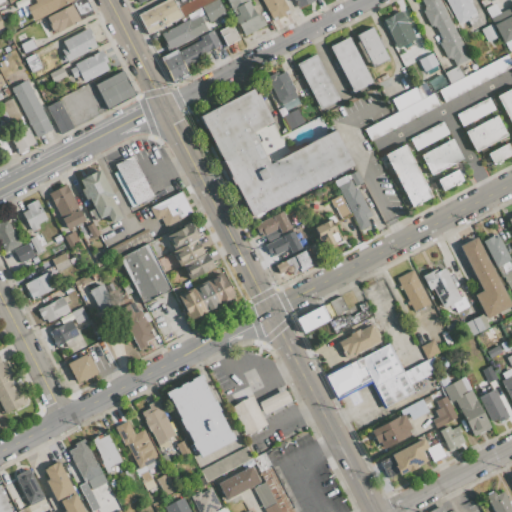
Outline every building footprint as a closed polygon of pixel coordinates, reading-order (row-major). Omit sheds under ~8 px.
[(34,0),(72,0),(33,21),(26,8),(36,3),(34,0)] [(70,3),(75,0),(85,0),(92,13),(54,34),(53,30),(51,31),(46,22),(48,21),(46,18),(70,4),(70,3)] [(137,15),(167,0),(172,0),(181,17),(147,34),(143,25),(137,15)] [(177,7),(191,0),(213,0),(182,16),(177,7)] [(201,7),(215,0),(218,0),(225,13),(209,22),(201,7)] [(244,35),(225,0),(247,0),(256,15),(259,13),(265,24),(244,35)] [(261,0),(282,0),(288,10),(284,12),(285,15),(278,19),(276,16),(271,19),(261,0)] [(314,0),(315,1),(299,9),(294,0),(314,0)] [(421,0),(439,0),(469,59),(455,66),(450,57),(446,59),(438,43),(441,42),(440,40),(441,39),(434,26),(433,26),(432,25),(430,26),(422,11),(424,10),(423,8),(425,7),(421,0)] [(445,0),(470,0),(471,1),(470,2),(476,15),(457,24),(445,0)] [(485,8),(495,3),(500,13),(490,18),(485,8)] [(381,19),(399,9),(415,38),(409,41),(410,44),(404,48),(402,45),(397,48),(381,19)] [(160,34),(198,14),(206,30),(168,50),(160,34)] [(467,20),(476,16),(482,27),(472,31),(467,20)] [(494,25),(511,16),(511,38),(502,43),(494,25)] [(218,30),(232,23),(240,38),(225,45),(218,30)] [(480,29),(491,24),(497,37),(486,42),(480,29)] [(62,41),(89,27),(94,37),(92,38),(97,46),(67,62),(60,50),(65,47),(62,41)] [(356,35),(372,27),(388,59),(372,67),(356,35)] [(160,58),(176,49),(176,50),(200,38),(199,36),(213,29),(221,44),(203,53),(205,57),(185,68),(189,75),(174,84),(160,58)] [(329,47),(348,37),(372,82),(352,93),(329,47)] [(19,44),(31,38),(36,48),(23,54),(19,44)] [(68,69),(74,66),(73,64),(101,50),(105,57),(102,58),(108,69),(83,82),(79,74),(73,77),(68,69)] [(398,56),(406,52),(413,63),(405,68),(398,56)] [(417,60),(431,52),(438,64),(435,65),(438,70),(428,76),(425,71),(424,72),(417,60)] [(24,59),(33,53),(41,66),(32,72),(24,59)] [(296,64),(315,54),(338,100),(319,110),(296,64)] [(438,90),(449,84),(444,73),(458,66),(464,76),(506,54),(511,66),(444,102),(438,90)] [(48,73),(61,66),(66,75),(52,82),(48,73)] [(95,84),(122,70),(134,94),(108,108),(95,84)] [(265,77),(276,72),(278,75),(286,71),(295,89),(293,90),(297,96),(282,104),(279,100),(277,101),(265,77)] [(10,88),(26,79),(52,129),(36,137),(10,88)] [(415,87),(427,80),(433,92),(422,98),(415,87)] [(2,89),(7,86),(10,93),(5,95),(2,89)] [(390,99),(414,87),(420,98),(397,111),(390,99)] [(511,129),(495,96),(511,87),(511,129)] [(199,117),(252,89),(255,95),(257,94),(272,123),(252,133),(268,163),(333,130),(352,165),(252,217),(199,117)] [(363,129),(433,94),(439,105),(370,141),(363,129)] [(455,114),(489,96),(495,108),(461,126),(455,114)] [(0,109),(0,104),(12,98),(23,121),(9,127),(0,109)] [(45,107),(58,100),(72,127),(60,134),(45,107)] [(280,116),(291,111),(298,126),(288,131),(280,116)] [(464,131),(496,115),(507,136),(475,152),(464,131)] [(409,138),(443,121),(449,133),(415,150),(409,138)] [(27,127),(34,142),(26,146),(28,149),(17,154),(9,136),(27,127)] [(0,152),(0,137),(3,136),(11,154),(3,158),(0,152)] [(420,155),(452,139),(462,159),(430,175),(420,155)] [(486,153),(507,143),(511,152),(511,154),(492,165),(486,153)] [(384,155),(405,144),(432,197),(411,207),(384,155)] [(114,164),(131,155),(153,196),(136,205),(118,171),(114,164)] [(436,180),(457,169),(463,180),(442,191),(436,180)] [(79,180),(83,178),(83,177),(94,171),(95,172),(100,170),(113,195),(110,196),(114,204),(115,203),(123,218),(111,223),(107,215),(95,222),(89,210),(93,208),(88,198),(85,199),(80,189),(83,188),(79,180)] [(113,173),(118,171),(136,205),(131,208),(113,173)] [(349,174),(356,171),(362,183),(355,187),(349,174)] [(334,180),(345,175),(348,181),(350,180),(355,190),(359,188),(373,215),(366,218),(370,227),(360,232),(334,180)] [(48,193),(66,184),(85,221),(67,230),(48,193)] [(180,191),(191,212),(165,226),(161,219),(156,221),(149,208),(180,191)] [(329,198),(339,193),(350,215),(340,220),(329,198)] [(22,214),(39,205),(46,219),(36,224),(38,228),(31,232),(22,214)] [(255,225),(282,211),(291,228),(267,240),(265,235),(261,237),(255,225)] [(312,228),(322,224),(321,222),(333,215),(336,222),(335,223),(343,240),(326,249),(321,240),(325,239),(323,235),(317,238),(312,228)] [(0,245),(0,222),(6,219),(19,245),(4,253),(0,245)] [(85,226),(93,222),(99,235),(92,239),(85,226)] [(164,236),(191,222),(199,238),(196,239),(172,252),(164,236)] [(112,248),(148,229),(153,239),(117,257),(112,248)] [(62,237),(74,231),(79,240),(75,242),(76,244),(68,248),(62,237)] [(265,245),(293,231),(302,247),(291,253),(288,249),(273,257),(270,252),(269,253),(265,245)] [(28,239),(36,235),(43,250),(36,254),(28,239)] [(497,236),(509,260),(495,267),(493,262),(491,263),(487,255),(489,254),(482,241),(492,235),(493,238),(497,236)] [(458,246),(476,237),(511,308),(500,315),(499,312),(485,318),(473,295),(482,291),(458,246)] [(196,239),(204,253),(182,265),(179,266),(172,252),(196,239)] [(13,250),(28,242),(35,256),(19,263),(13,250)] [(118,258),(147,243),(171,289),(142,304),(118,258)] [(89,255),(99,250),(105,261),(95,266),(89,255)] [(275,265),(304,250),(312,265),(300,272),(299,270),(292,274),(291,272),(290,272),(288,272),(287,272),(286,271),(286,270),(279,273),(275,265)] [(50,258),(64,251),(70,265),(57,271),(50,258)] [(182,265),(204,253),(206,252),(213,267),(189,279),(182,265)] [(508,262),(511,268),(503,273),(500,266),(508,262)] [(444,310),(433,288),(429,290),(422,275),(434,269),(436,272),(445,267),(462,300),(444,310)] [(396,278),(414,269),(431,302),(413,311),(410,304),(407,306),(405,302),(408,301),(402,288),(399,289),(398,286),(400,285),(396,278)] [(511,294),(502,275),(511,270),(511,294)] [(24,283),(47,271),(56,287),(32,299),(30,297),(28,298),(25,292),(27,291),(24,283)] [(91,275),(96,272),(100,279),(94,281),(91,275)] [(73,282),(88,273),(92,281),(77,289),(73,282)] [(219,304),(207,280),(221,273),(233,297),(219,304)] [(193,288),(205,312),(219,304),(207,280),(193,288)] [(59,289),(71,283),(74,289),(62,295),(59,289)] [(86,291),(100,284),(112,307),(98,314),(86,291)] [(176,296),(193,288),(205,312),(188,320),(176,296)] [(129,294),(135,291),(140,303),(135,306),(129,294)] [(328,302),(340,295),(347,309),(335,315),(328,302)] [(61,296),(69,311),(47,323),(45,319),(41,320),(36,309),(61,296)] [(68,306),(78,301),(88,318),(77,324),(68,306)] [(327,324),(343,315),(345,319),(361,311),(358,305),(363,302),(370,315),(332,334),(327,324)] [(117,310),(129,304),(133,313),(139,310),(153,337),(145,341),(147,345),(138,350),(117,310)] [(295,319),(321,305),(328,319),(303,332),(295,319)] [(142,314),(146,312),(157,331),(152,334),(142,314)] [(464,323),(482,314),(488,326),(471,335),(464,323)] [(48,331),(70,320),(78,335),(71,338),(75,344),(67,348),(64,342),(55,346),(51,339),(52,338),(48,331)] [(444,325),(454,320),(458,326),(448,331),(444,325)] [(337,342),(349,336),(348,334),(359,329),(360,331),(372,324),(374,329),(376,328),(381,336),(379,337),(380,341),(353,355),(352,353),(347,355),(344,350),(342,351),(337,342)] [(497,342),(507,337),(511,347),(511,368),(511,369),(497,342)] [(419,346),(433,339),(440,352),(426,359),(419,346)] [(325,376),(388,343),(403,371),(425,360),(432,373),(409,385),(413,392),(384,406),(371,381),(336,399),(325,376)] [(485,351),(497,345),(500,352),(488,358),(485,351)] [(66,364),(87,353),(97,372),(76,383),(66,364)] [(0,362),(4,360),(10,370),(13,369),(17,376),(10,380),(15,389),(19,387),(27,402),(3,414),(0,408),(0,405),(1,405),(0,403),(0,362)] [(481,370),(488,367),(494,379),(488,382),(481,370)] [(511,404),(500,381),(503,379),(500,373),(510,368),(511,372),(511,404)] [(200,375),(234,439),(199,458),(165,394),(200,375)] [(442,388),(460,378),(467,391),(471,390),(490,427),(482,431),(480,428),(471,433),(454,400),(450,402),(442,388)] [(257,402),(263,415),(289,402),(283,389),(257,402)] [(478,397),(494,389),(507,416),(497,421),(496,418),(490,421),(478,397)] [(252,396),(267,424),(257,431),(247,435),(231,407),(241,400),(252,396)] [(435,401),(445,396),(456,417),(435,428),(431,420),(440,416),(436,409),(438,408),(435,401)] [(427,398),(431,406),(426,408),(422,401),(427,398)] [(140,412),(149,408),(147,404),(157,399),(175,434),(167,438),(169,442),(159,448),(150,431),(149,432),(144,422),(145,421),(140,412)] [(405,408),(420,400),(426,411),(411,419),(405,408)] [(370,430),(404,413),(412,428),(408,430),(410,434),(382,448),(379,442),(377,443),(370,430)] [(142,430),(157,458),(138,468),(125,444),(123,446),(113,427),(126,420),(134,434),(142,430)] [(439,431),(450,425),(451,428),(458,425),(462,431),(459,433),(464,441),(459,444),(460,445),(449,451),(439,431)] [(424,434),(430,431),(434,438),(427,441),(424,434)] [(91,439),(96,436),(98,439),(107,434),(121,461),(109,468),(111,471),(106,473),(100,463),(102,462),(99,455),(91,439)] [(68,450),(76,446),(74,443),(83,438),(99,469),(82,478),(77,467),(75,468),(71,460),(73,459),(68,450)] [(390,455),(424,438),(428,446),(421,450),(426,460),(416,465),(417,467),(407,472),(406,470),(398,474),(394,466),(396,465),(390,455)] [(175,444),(184,439),(190,453),(182,457),(175,444)] [(427,449),(438,443),(444,455),(433,461),(427,449)] [(200,470),(243,448),(250,461),(206,483),(200,470)] [(253,456),(281,511),(295,511),(264,450),(253,456)] [(43,469),(58,461),(84,511),(62,511),(65,511),(59,500),(55,502),(44,481),(48,479),(43,469)] [(123,471),(132,466),(138,479),(130,483),(123,471)] [(217,483),(250,466),(258,482),(225,499),(217,483)] [(13,477),(28,469),(43,497),(28,505),(13,477)] [(86,480),(101,472),(107,482),(92,490),(86,480)] [(154,479),(167,472),(176,490),(164,497),(154,479)] [(109,481),(113,479),(117,487),(113,489),(109,481)] [(78,486),(85,482),(94,501),(88,504),(78,486)] [(253,488),(264,482),(275,502),(263,508),(253,488)] [(198,511),(190,495),(199,490),(200,493),(210,488),(221,509),(214,511),(198,511)] [(0,511),(11,511),(0,489),(0,511)] [(511,511),(493,511),(484,493),(491,490),(492,492),(494,491),(495,494),(498,493),(500,497),(505,494),(511,509),(511,511)] [(166,511),(163,506),(183,496),(190,511),(166,511)] [(111,511),(107,505),(116,501),(120,507),(111,511)]
